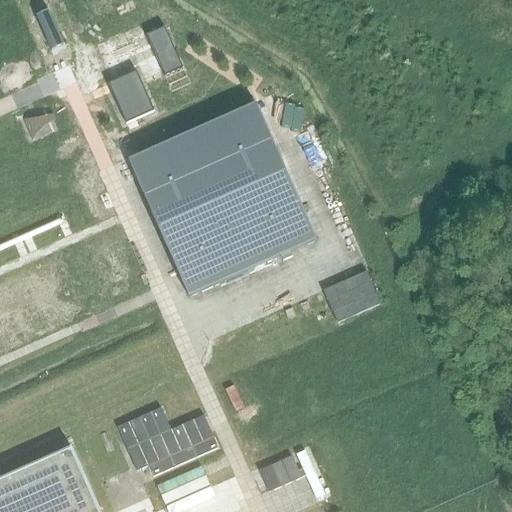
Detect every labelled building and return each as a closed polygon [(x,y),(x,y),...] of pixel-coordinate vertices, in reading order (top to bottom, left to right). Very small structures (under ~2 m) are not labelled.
[(51,52),(64,46),(49,11),(36,17),(51,52)] [(166,28),(148,36),(166,77),(184,69),(166,28)] [(132,71),(103,84),(121,124),(150,111),(132,71)] [(234,115),(127,162),(188,299),(280,258),(282,262),(292,258),(290,254),(316,242),(255,105),(234,115)] [(55,109),(28,119),(35,136),(62,127),(55,109)] [(361,276),(317,296),(332,329),(376,309),(361,276)] [(160,410),(117,429),(137,473),(148,468),(153,479),(218,450),(203,417),(171,432),(160,410)] [(0,480),(0,511),(98,511),(71,449),(0,480)] [(301,479),(292,458),(259,472),(269,493),(301,479)]
